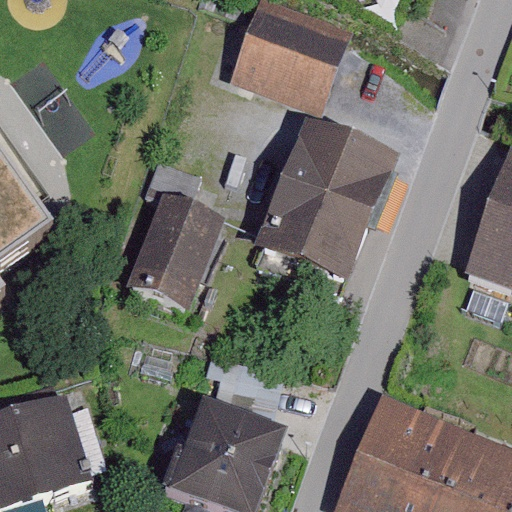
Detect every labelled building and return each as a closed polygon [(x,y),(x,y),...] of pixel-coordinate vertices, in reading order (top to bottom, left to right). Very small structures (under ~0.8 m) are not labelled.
[(356,60),(258,22),(233,86),(330,125),(356,60)] [(401,171),(313,136),(261,265),(349,300),(401,171)] [(0,307),(5,303),(0,298),(0,280),(54,236),(0,157),(0,307)] [(511,166),(462,286),(511,305),(511,166)] [(238,230),(180,209),(143,311),(201,332),(238,230)] [(511,511),(511,458),(388,406),(345,511),(511,511)] [(80,415),(0,437),(0,511),(57,511),(105,499),(80,415)] [(266,511),(289,446),(202,416),(171,505),(190,511),(266,511)]
